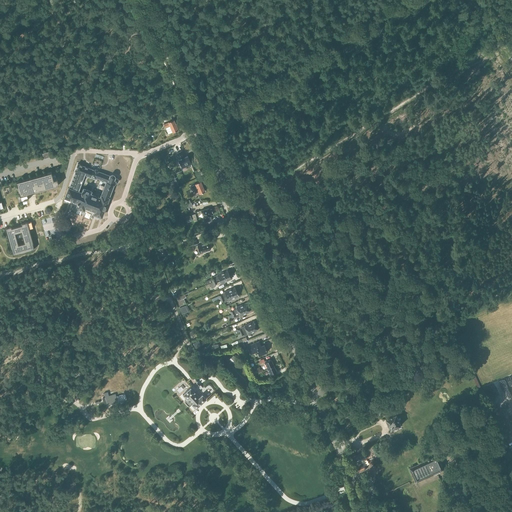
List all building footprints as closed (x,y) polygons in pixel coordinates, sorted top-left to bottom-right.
[(173,132),(178,130),(175,123),(174,124),(173,120),(174,120),(169,122),(164,124),(166,128),(170,125),(173,132)] [(183,168),(192,164),(188,156),(185,157),(182,151),(177,153),(180,160),(179,160),(183,168)] [(69,188),(65,197),(68,198),(72,200),(75,201),(78,203),(78,204),(77,207),(84,210),(97,215),(96,218),(101,219),(102,217),(114,185),(116,185),(116,183),(118,182),(119,180),(118,179),(115,178),(116,177),(115,175),(113,174),(110,175),(110,176),(98,171),(98,169),(96,169),(95,170),(94,170),(90,168),(88,176),(90,177),(97,180),(97,178),(106,182),(100,197),(91,194),(92,191),(83,187),(82,192),(78,190),(84,174),(86,175),(88,168),(78,164),(75,171),(76,171),(70,187),(69,187),(69,188)] [(27,194),(34,192),(59,185),(57,179),(53,180),(51,172),(16,182),(20,196),(27,194)] [(173,173),(167,176),(170,181),(175,179),(173,173)] [(178,185),(176,180),(170,182),(173,188),(178,185)] [(195,184),(197,187),(193,189),(194,192),(194,193),(195,196),(200,194),(205,191),(204,192),(202,188),(203,188),(200,181),(195,184)] [(209,208),(202,210),(204,218),(205,218),(206,222),(212,220),(211,216),(212,216),(211,215),(214,214),(212,209),(210,210),(209,208)] [(11,250),(13,255),(34,249),(33,244),(33,243),(29,229),(27,222),(21,224),(21,225),(14,227),(11,228),(11,226),(5,228),(5,229),(11,250)] [(206,251),(210,250),(210,248),(210,247),(210,246),(209,245),(208,243),(197,246),(197,248),(198,247),(200,253),(202,252),(203,252),(206,252),(206,251)] [(220,279),(229,275),(229,274),(229,273),(229,272),(228,272),(228,271),(214,277),(215,278),(216,281),(220,279)] [(230,276),(229,275),(220,279),(221,283),(231,279),(231,278),(231,277),(230,276)] [(227,296),(237,292),(237,291),(237,290),(237,289),(236,289),(235,288),(224,293),(222,294),(223,298),(227,296)] [(237,292),(227,296),(229,300),(239,296),(239,295),(239,294),(238,293),(237,292)] [(230,312),(231,315),(248,308),(248,307),(248,306),(248,305),(247,304),(247,303),(237,308),(237,309),(230,312)] [(231,315),(230,315),(231,318),(235,317),(236,318),(250,311),(250,310),(249,309),(249,308),(248,308),(231,315)] [(237,334),(240,333),(256,326),(256,325),(256,324),(256,323),(255,323),(254,322),(241,328),(242,329),(236,331),(237,334)] [(256,326),(240,333),(241,336),(244,335),(244,336),(248,334),(258,330),(258,329),(258,328),(257,327),(256,326)] [(254,353),(258,351),(257,348),(258,348),(259,347),(257,343),(251,345),(247,347),(251,355),(254,353)] [(257,348),(258,351),(259,354),(263,353),(263,354),(267,352),(265,345),(261,347),(262,348),(260,349),(259,347),(258,348),(257,348)] [(265,362),(268,368),(274,366),(271,360),(265,362)] [(274,366),(268,368),(270,374),(276,372),(274,366)] [(196,390),(192,386),(191,388),(190,387),(183,394),(195,408),(206,399),(202,394),(198,398),(193,393),(194,392),(194,391),(196,390)] [(115,394),(102,398),(104,405),(107,404),(107,405),(126,400),(125,394),(116,396),(115,394)] [(397,414),(396,415),(395,412),(391,413),(393,416),(387,419),(392,430),(402,425),(397,414)] [(366,457),(364,451),(352,456),(356,466),(363,463),(365,462),(364,458),(366,457)] [(439,458),(438,456),(434,457),(431,458),(432,458),(431,459),(430,458),(428,459),(428,460),(425,461),(424,461),(422,458),(421,459),(423,463),(420,464),(420,463),(418,464),(418,465),(416,466),(415,465),(413,466),(413,467),(411,468),(412,470),(411,470),(412,473),(413,473),(413,474),(414,476),(415,477),(414,477),(415,479),(416,479),(417,481),(419,480),(420,481),(422,479),(424,478),(427,477),(426,477),(429,476),(431,475),(434,473),(434,474),(437,473),(436,472),(438,472),(440,471),(444,469),(443,466),(442,463),(441,463),(440,461),(441,461),(440,458),(439,458)] [(366,470),(363,463),(356,466),(355,466),(358,473),(366,470)]
